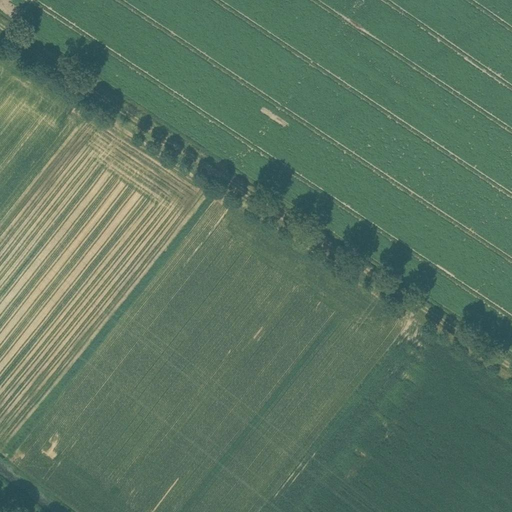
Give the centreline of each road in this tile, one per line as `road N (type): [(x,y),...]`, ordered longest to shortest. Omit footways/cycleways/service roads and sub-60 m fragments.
road 1 (track): [(511,375),(0,27)]
road 2 (track): [(202,169),(251,144),(363,0)]
